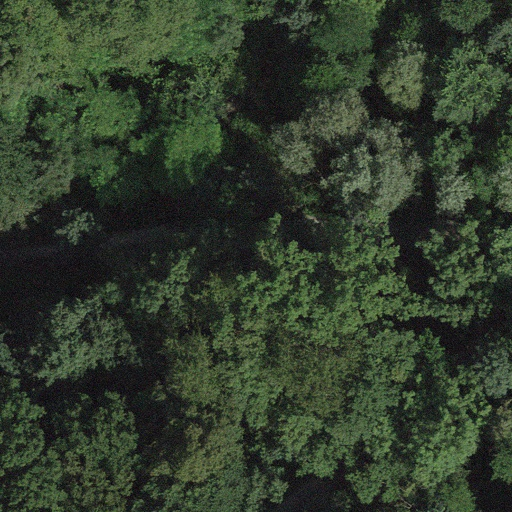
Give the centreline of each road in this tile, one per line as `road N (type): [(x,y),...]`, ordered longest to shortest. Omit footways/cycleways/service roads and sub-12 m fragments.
road 1 (track): [(511,199),(268,251),(0,286)]
road 2 (track): [(274,511),(511,349)]
